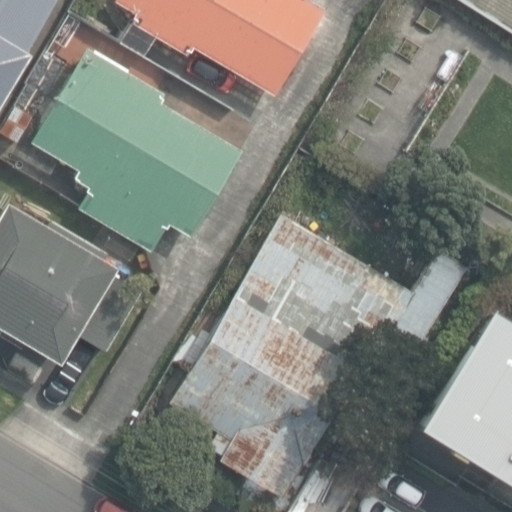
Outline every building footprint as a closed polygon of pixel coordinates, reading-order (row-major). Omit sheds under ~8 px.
[(0,0),(0,96),(25,53),(23,52),(52,0),(0,0)] [(190,44),(272,92),(322,8),(307,0),(115,0),(135,11),(130,20),(185,52),(190,44)] [(511,0),(467,0),(511,27),(511,0)] [(51,40),(69,50),(84,25),(66,14),(51,40)] [(77,204),(150,247),(166,219),(189,233),(238,149),(156,101),(161,93),(84,48),(31,139),(79,168),(74,176),(89,184),(77,204)] [(70,61),(49,49),(26,87),(48,100),(70,61)] [(502,81),(464,56),(405,144),(443,170),(502,81)] [(0,326),(56,360),(73,330),(103,347),(137,289),(107,272),(111,266),(100,260),(105,252),(48,219),(44,226),(4,203),(0,210),(0,326)] [(218,458),(279,494),(357,363),(362,364),(369,363),(376,358),(380,350),(381,338),(378,328),(381,321),(388,325),(386,328),(415,346),(462,265),(452,259),(460,245),(444,235),(410,292),(278,214),(168,400),(215,428),(205,443),(221,453),(218,458)] [(511,324),(479,304),(405,423),(511,489),(511,324)] [(318,455),(284,511),(341,511),(361,480),(318,455)]
